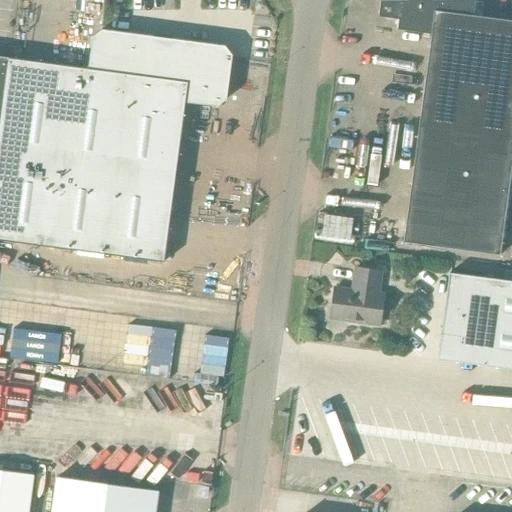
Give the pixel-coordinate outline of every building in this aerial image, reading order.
[(403,242),(423,245),(500,255),(511,168),(511,20),(473,15),(475,0),(408,0),(409,0),(380,0),(378,16),(398,19),(397,29),(431,34),(403,242)] [(0,125),(0,240),(164,262),(186,102),(217,107),(226,99),(232,55),(225,46),(172,39),(172,43),(153,41),(154,37),(102,30),(93,37),(88,68),(9,58),(0,125)] [(0,125),(9,58),(0,56),(0,125)] [(379,294),(381,272),(355,268),(353,282),(358,283),(357,291),(335,288),(332,303),(337,304),(335,319),(380,325),(384,294),(379,294)] [(403,268),(401,279),(412,281),(414,270),(403,268)] [(511,280),(469,275),(449,273),(438,360),(511,369),(511,280)] [(0,470),(0,511),(28,511),(34,475),(0,470)] [(155,511),(158,491),(57,478),(52,511),(155,511)]
